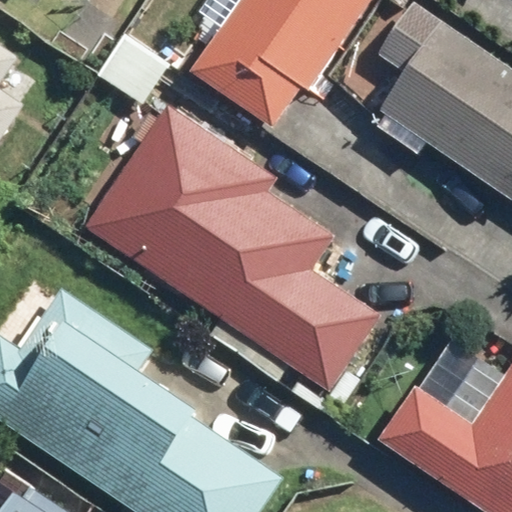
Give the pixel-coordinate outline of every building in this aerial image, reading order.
[(219,26),(188,75),(275,131),(301,92),(307,95),(369,0),(210,0),(201,14),(219,26)] [(511,68),(438,18),(373,113),(511,207),(511,206),(511,68)] [(119,39),(95,77),(142,107),(166,69),(119,39)] [(0,41),(0,142),(24,107),(3,93),(26,59),(0,41)] [(166,108),(84,232),(328,392),(378,316),(311,272),(334,238),(268,195),(277,180),(166,108)] [(0,338),(0,424),(129,511),(260,511),(280,483),(194,425),(203,411),(139,369),(150,353),(62,293),(21,352),(0,338)] [(415,389),(378,444),(480,511),(511,511),(511,368),(472,428),(415,389)] [(51,511),(20,492),(7,511),(51,511)]
